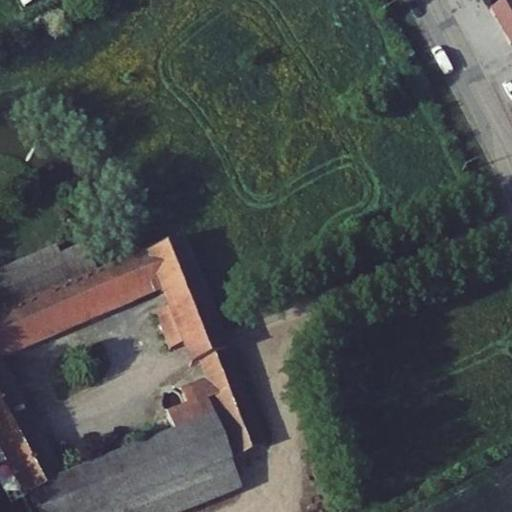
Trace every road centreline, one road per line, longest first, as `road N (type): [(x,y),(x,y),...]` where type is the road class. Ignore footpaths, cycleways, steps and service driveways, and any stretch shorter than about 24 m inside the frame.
road 1 (unknown): [(511,239),(348,293),(276,328),(263,358),(283,462),(261,511)]
road 2 (residential): [(428,0),(511,167)]
